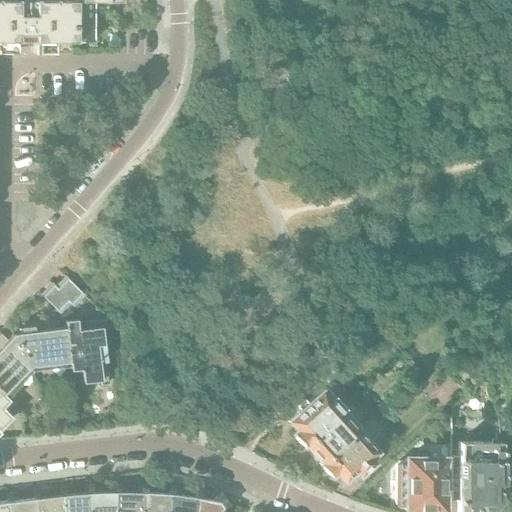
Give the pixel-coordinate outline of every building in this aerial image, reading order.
[(53,54),(54,42),(54,1),(35,1),(34,0),(12,0),(13,1),(0,1),(0,54),(15,54),(15,48),(32,48),(32,54),(53,54)] [(72,42),(72,1),(54,1),(54,42),(72,42)] [(92,42),(92,1),(77,1),(72,1),(72,42),(92,42)] [(56,290),(71,304),(81,293),(67,279),(56,290)] [(60,315),(71,304),(56,290),(53,286),(42,297),(60,315)] [(454,317),(446,308),(436,317),(444,326),(454,317)] [(62,329),(67,363),(68,371),(78,370),(78,372),(79,372),(80,384),(99,381),(96,360),(103,359),(99,321),(74,324),(74,320),(62,322),(63,327),(62,327),(62,329)] [(11,335),(27,368),(67,363),(62,329),(52,330),(51,322),(26,325),(27,333),(11,335)] [(0,394),(1,395),(27,368),(11,335),(2,345),(0,343),(0,394)] [(303,446),(338,413),(343,409),(334,399),(335,398),(328,391),(336,384),(332,379),(341,370),(331,359),(310,378),(321,391),(306,404),(303,400),(295,406),(299,411),(287,422),(295,431),(291,435),(302,447),(303,446)] [(422,375),(414,366),(408,371),(416,380),(422,375)] [(7,401),(1,395),(0,394),(0,428),(10,418),(2,410),(0,408),(7,401)] [(491,489),(500,489),(500,444),(509,444),(510,419),(508,419),(503,409),(496,411),(495,444),(458,443),(458,457),(450,457),(449,501),(457,501),(457,511),(478,511),(478,509),(491,509),(491,489)] [(320,464),(357,430),(359,428),(350,418),(346,422),(338,413),(303,446),(320,464)] [(49,431),(48,423),(39,424),(40,432),(49,431)] [(377,451),(357,430),(320,464),(318,465),(330,477),(334,474),(342,483),(353,472),(358,477),(374,462),(369,457),(377,451)] [(441,511),(443,457),(406,456),(406,464),(397,464),(395,465),(395,505),(398,508),(404,508),(404,510),(441,511)] [(114,511),(114,492),(92,493),(92,488),(87,489),(87,493),(88,511),(114,511)] [(165,511),(168,494),(146,493),(147,489),(141,488),(141,493),(139,511),(165,511)] [(139,511),(141,493),(119,492),(119,489),(114,489),(114,492),(114,511),(139,511)] [(491,489),(491,509),(490,511),(509,511),(510,490),(500,489),(491,489)] [(88,511),(87,493),(65,495),(65,490),(59,491),(60,495),(61,511),(88,511)] [(165,511),(192,511),(195,498),(174,495),(174,491),(169,490),(168,494),(165,511)] [(61,511),(60,495),(38,498),(38,494),(32,494),(33,498),(34,511),(61,511)] [(195,498),(192,511),(223,511),(224,511),(229,507),(229,508),(230,507),(221,494),(220,494),(220,495),(212,501),(200,500),(201,496),(196,494),(195,498)] [(7,511),(34,511),(33,498),(11,501),(11,497),(5,498),(5,502),(7,511)]
